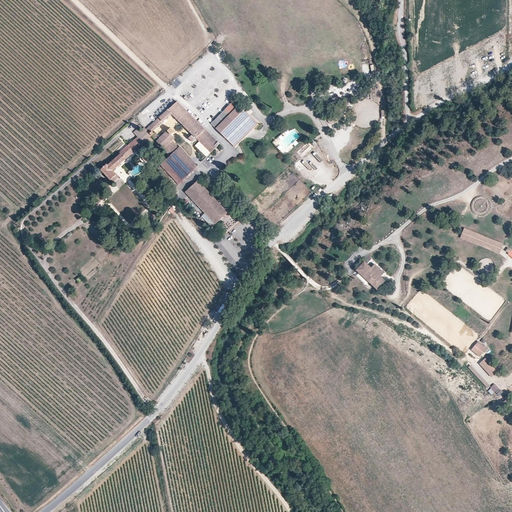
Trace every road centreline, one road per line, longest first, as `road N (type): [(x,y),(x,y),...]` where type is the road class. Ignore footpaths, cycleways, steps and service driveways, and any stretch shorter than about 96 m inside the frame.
road 1 (unclassified): [(43,511),(154,415),(270,243),(408,121),(401,0)]
road 2 (track): [(154,415),(23,226),(135,121)]
road 3 (track): [(342,511),(248,361),(253,341),(311,283)]
road 4 (track): [(202,353),(230,434),(290,511)]
road 5 (track): [(73,0),(172,92)]
